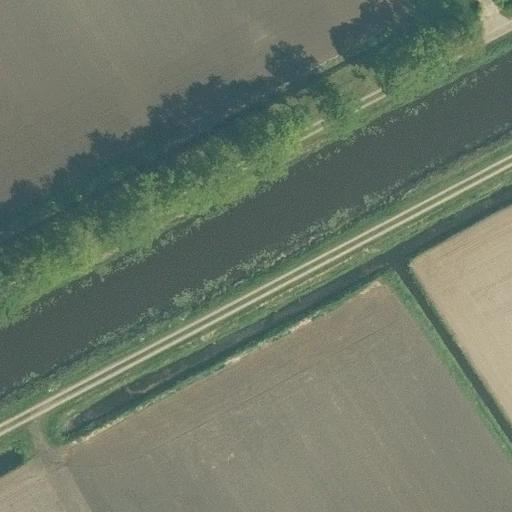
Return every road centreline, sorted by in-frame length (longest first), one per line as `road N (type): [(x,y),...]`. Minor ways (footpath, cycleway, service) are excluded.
road 1 (unclassified): [(511,23),(0,295)]
road 2 (track): [(0,430),(511,162)]
